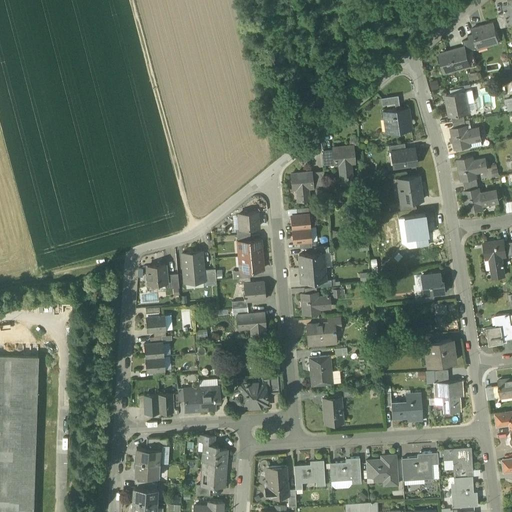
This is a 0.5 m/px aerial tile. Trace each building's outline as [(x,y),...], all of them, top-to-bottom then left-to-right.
[(507,25),(511,24),(511,0),(510,0),(511,3),(502,5),(504,13),(507,25)] [(497,14),(501,27),(507,25),(504,13),(497,14)] [(485,43),(487,47),(498,44),(493,25),(482,28),(481,26),(471,29),(473,34),(476,45),(485,43)] [(468,36),(469,40),(472,51),(477,49),(476,45),(473,34),(468,36)] [(467,52),(472,51),(469,40),(463,42),(464,47),(465,47),(467,52)] [(459,65),(460,70),(471,67),(467,52),(465,47),(464,47),(454,50),(455,52),(439,56),(442,70),(459,65)] [(430,81),(432,89),(439,87),(437,80),(430,81)] [(469,103),(463,104),(465,113),(476,111),(472,90),(467,91),(469,103)] [(447,106),(449,116),(451,116),(463,113),(465,113),(463,104),(469,103),(467,91),(448,95),(450,105),(447,106)] [(381,98),(382,105),(395,103),(398,103),(397,96),(381,98)] [(387,118),(389,132),(411,129),(408,107),(399,108),(396,109),(383,111),(384,118),(387,118)] [(451,116),(452,122),(464,120),(463,113),(451,116)] [(451,128),(456,147),(469,144),(469,141),(481,139),(478,127),(466,130),(465,125),(454,127),(451,128)] [(469,141),(469,144),(470,147),(482,144),(481,139),(469,141)] [(388,145),(389,151),(390,151),(393,151),(393,150),(405,148),(404,142),(388,145)] [(339,164),(340,178),(351,176),(350,163),(355,162),(353,147),(333,150),(333,153),(334,165),(339,164)] [(393,151),(396,166),(416,164),(414,149),(405,150),(405,148),(393,150),(393,151)] [(321,154),(322,166),(334,165),(333,153),(321,154)] [(458,160),(462,180),(464,179),(476,177),(475,171),(487,169),(485,159),(474,161),(473,157),(458,160)] [(296,189),(298,201),(309,200),(308,188),(313,187),(312,175),(312,172),(291,174),(292,189),(296,189)] [(312,175),(313,187),(324,186),(323,174),(312,175)] [(401,202),(401,203),(415,201),(422,200),(418,176),(397,179),(398,181),(400,180),(401,189),(399,189),(401,202)] [(479,189),(477,182),(465,185),(466,191),(479,189)] [(464,191),(468,212),(483,209),(482,204),(499,201),(497,190),(479,193),(479,189),(466,191),(464,191)] [(398,203),(400,211),(416,208),(415,201),(401,203),(401,202),(398,203)] [(239,228),(239,229),(249,228),(257,227),(257,218),(258,218),(257,211),(248,212),(247,211),(244,211),(243,213),(242,213),(242,216),(238,216),(239,228)] [(311,241),(310,227),(308,213),(296,214),(290,215),(292,228),(293,242),(299,242),(311,241)] [(427,235),(424,213),(404,216),(404,217),(407,238),(414,237),(427,235)] [(407,238),(404,217),(398,218),(401,239),(407,238)] [(429,245),(427,235),(414,237),(416,247),(429,245)] [(407,238),(401,239),(402,242),(409,248),(416,247),(414,237),(407,238)] [(240,242),(241,256),(258,254),(261,254),(260,239),(250,240),(240,241),(240,242)] [(490,258),(494,277),(504,275),(501,256),(505,255),(504,244),(503,241),(484,244),(486,258),(490,258)] [(359,251),(369,250),(368,242),(358,243),(359,251)] [(183,259),(184,280),(203,279),(203,270),(201,251),(182,253),(183,259)] [(325,279),(324,266),(323,253),(323,252),(314,253),(299,254),(300,268),(301,282),(316,280),(325,280),(325,279)] [(329,252),(323,253),(324,266),(331,265),(330,252),(329,252)] [(259,260),(258,254),(241,256),(242,270),(253,270),(262,269),(261,260),(259,260)] [(148,279),(149,284),(165,283),(167,282),(166,275),(165,265),(147,266),(148,273),(146,275),(146,277),(148,279)] [(203,279),(204,286),(216,285),(214,269),(203,270),(203,279)] [(359,273),(360,283),(372,282),(371,272),(359,273)] [(165,283),(166,289),(179,287),(178,273),(166,275),(167,282),(165,283)] [(423,294),(432,293),(443,292),(442,280),(440,280),(439,273),(432,273),(431,273),(429,274),(421,275),(421,276),(423,294)] [(423,294),(421,276),(415,276),(417,294),(423,294)] [(316,280),(317,287),(331,285),(331,278),(325,279),(325,280),(316,280)] [(245,300),(245,301),(247,301),(265,299),(263,281),(250,282),(243,283),(244,295),(243,295),(243,297),(244,297),(245,300)] [(330,289),(331,297),(342,296),(341,288),(330,289)] [(302,294),(304,313),(319,312),(318,308),(330,307),(329,296),(318,297),(317,292),(305,293),(302,294)] [(417,294),(418,302),(433,300),(432,293),(423,294),(417,294)] [(232,301),(232,308),(247,307),(247,301),(245,301),(245,300),(232,301)] [(248,313),(247,307),(232,308),(233,315),(236,314),(248,313)] [(250,334),(250,336),(266,334),(264,311),(248,313),(236,314),(238,329),(251,328),(252,334),(250,334)] [(486,328),(489,345),(504,342),(503,337),(511,335),(511,323),(510,324),(509,313),(498,315),(500,326),(486,328)] [(146,317),(147,331),(153,330),(165,329),(164,315),(146,317)] [(306,325),(308,344),(336,342),(335,329),(334,323),(334,322),(328,323),(306,325)] [(415,336),(417,345),(424,344),(424,343),(433,342),(432,335),(415,336)] [(428,357),(430,365),(454,361),(451,339),(433,342),(424,343),(424,344),(427,357),(428,357)] [(144,344),(145,357),(163,356),(162,342),(150,343),(144,344)] [(0,511),(32,511),(38,355),(0,354),(0,511)] [(164,370),(163,356),(145,357),(146,371),(152,371),(164,370)] [(309,358),(311,386),(333,384),(333,382),(332,370),(331,357),(309,358)] [(436,378),(436,381),(441,381),(444,381),(448,381),(447,369),(433,370),(434,379),(436,378)] [(332,370),(333,382),(340,382),(339,370),(332,370)] [(436,378),(434,379),(433,370),(425,371),(425,378),(426,383),(433,383),(433,382),(436,381),(436,378)] [(265,381),(266,393),(280,392),(278,374),(260,375),(261,381),(265,381)] [(198,387),(198,389),(212,388),(212,386),(217,385),(217,378),(205,379),(205,386),(198,387)] [(498,385),(500,397),(511,395),(511,378),(497,380),(498,385)] [(442,404),(443,411),(460,410),(459,390),(463,390),(462,380),(448,381),(444,381),(445,402),(442,402),(442,404)] [(234,398),(235,407),(256,406),(267,405),(266,393),(265,381),(261,381),(253,382),(253,383),(239,384),(240,391),(243,394),(241,396),(239,395),(236,396),(234,398)] [(441,392),(442,402),(445,402),(444,381),(441,381),(436,381),(433,382),(433,383),(434,392),(441,392)] [(213,388),(214,399),(226,398),(225,385),(217,385),(212,386),(212,388),(213,388)] [(488,399),(494,398),(492,386),(486,387),(488,399)] [(213,388),(212,388),(198,389),(200,409),(215,408),(214,399),(213,388)] [(343,389),(343,397),(357,396),(357,388),(343,389)] [(185,410),(200,409),(198,389),(184,390),(183,390),(184,401),(185,410)] [(382,393),(383,407),(391,406),(391,402),(390,392),(382,393)] [(411,417),(412,421),(423,420),(420,392),(409,393),(410,403),(400,404),(400,401),(391,402),(391,406),(393,419),(408,417),(411,417)] [(441,392),(434,392),(435,397),(429,398),(429,405),(442,404),(442,402),(441,392)] [(171,393),(157,394),(158,412),(172,411),(172,405),(171,394),(171,393)] [(406,401),(400,401),(400,404),(410,403),(409,393),(405,394),(406,401)] [(144,412),(158,412),(157,394),(143,394),(144,406),(144,412)] [(323,398),(325,423),(343,422),(341,397),(323,398)] [(511,409),(494,412),(496,427),(510,425),(510,424),(497,426),(495,413),(508,411),(511,410),(511,409)] [(495,413),(497,426),(510,424),(509,417),(508,411),(495,413)] [(208,444),(213,445),(214,436),(198,435),(197,442),(203,443),(208,443),(208,444)] [(160,445),(166,445),(167,437),(146,438),(146,444),(160,445)] [(136,447),(135,461),(158,463),(160,445),(146,444),(146,448),(136,447)] [(202,450),(202,461),(225,462),(226,449),(217,449),(217,445),(213,445),(208,444),(207,450),(202,450)] [(168,446),(161,446),(160,462),(168,462),(168,446)] [(453,462),(453,471),(467,470),(472,469),(471,459),(470,459),(469,448),(471,448),(471,446),(443,448),(444,459),(453,458),(453,462)] [(422,474),(423,478),(432,477),(430,451),(421,452),(421,456),(407,457),(408,475),(422,474)] [(387,476),(387,480),(397,479),(395,453),(386,454),(386,458),(371,459),(372,477),(387,476)] [(351,478),(351,482),(361,481),(359,456),(350,457),(350,460),(335,461),(336,479),(351,478)] [(511,457),(502,459),(504,472),(511,470),(511,457)] [(315,480),(316,484),(325,484),(323,458),(314,459),(314,462),(300,463),(301,481),(315,480)] [(511,471),(511,470),(504,472),(502,459),(501,459),(503,473),(511,471)] [(157,477),(158,463),(135,461),(134,475),(137,476),(156,477),(157,477)] [(223,486),(225,462),(202,461),(201,472),(204,472),(203,485),(210,485),(223,486)] [(265,488),(265,497),(287,496),(287,490),(287,487),(286,476),(287,475),(286,466),(268,467),(269,488),(265,488)] [(451,498),(452,506),(477,505),(476,496),(473,496),(472,481),(454,482),(455,498),(451,498)] [(195,494),(209,495),(210,485),(203,485),(200,485),(200,484),(196,483),(195,494)] [(132,488),(132,501),(155,503),(156,489),(136,488),(132,488)] [(288,506),(296,506),(295,490),(287,490),(287,496),(288,506)] [(154,511),(155,503),(132,501),(130,511),(154,511)] [(221,511),(222,502),(207,501),(207,505),(193,504),(192,511),(221,511)]
